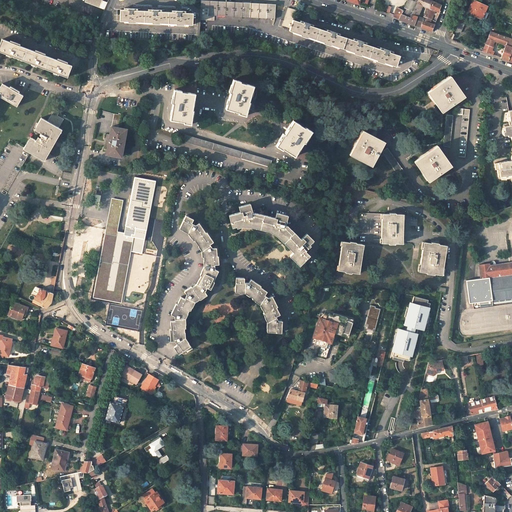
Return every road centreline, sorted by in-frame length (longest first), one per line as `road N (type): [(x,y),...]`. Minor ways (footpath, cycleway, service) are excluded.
road 1 (unclassified): [(97,87),(170,62),(246,55),(380,93),(399,89),(451,49)]
road 2 (unclassified): [(511,343),(461,350),(445,342),(449,236),(418,209),(382,198),(355,208),(335,241),(332,268)]
road 3 (residential): [(146,360),(93,330),(69,301),(62,268),(73,206)]
road 4 (unclassified): [(341,449),(287,452),(202,392)]
road 5 (unclassified): [(511,407),(376,442)]
road 6 (unclassified): [(314,0),(437,44)]
road 7 (unclassified): [(73,206),(97,87)]
road 8 (residential): [(203,511),(202,392)]
